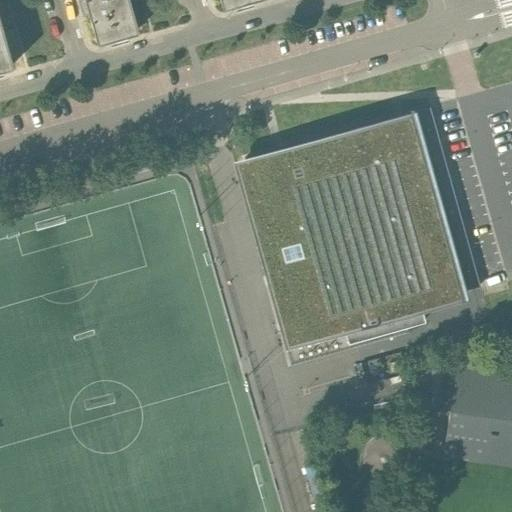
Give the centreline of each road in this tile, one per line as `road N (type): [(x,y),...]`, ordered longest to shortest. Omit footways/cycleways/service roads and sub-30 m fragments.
road 1 (residential): [(0,155),(450,27)]
road 2 (residential): [(82,70),(206,34)]
road 3 (residential): [(206,34),(330,0)]
